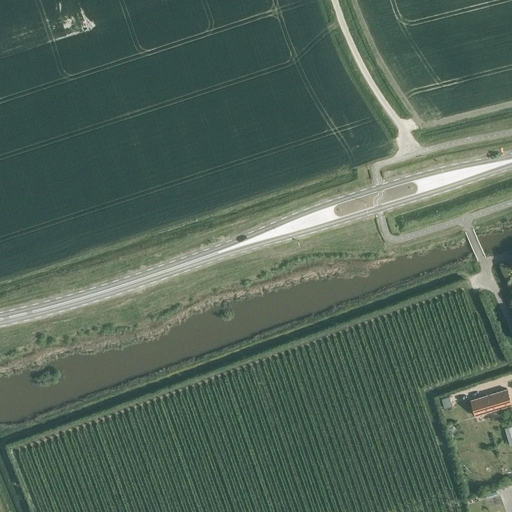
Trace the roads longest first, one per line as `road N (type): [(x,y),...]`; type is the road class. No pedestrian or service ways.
road 1 (secondary): [(511,156),(331,203),(148,277)]
road 2 (secondary): [(148,277),(511,165)]
road 3 (secondary): [(0,318),(148,277)]
